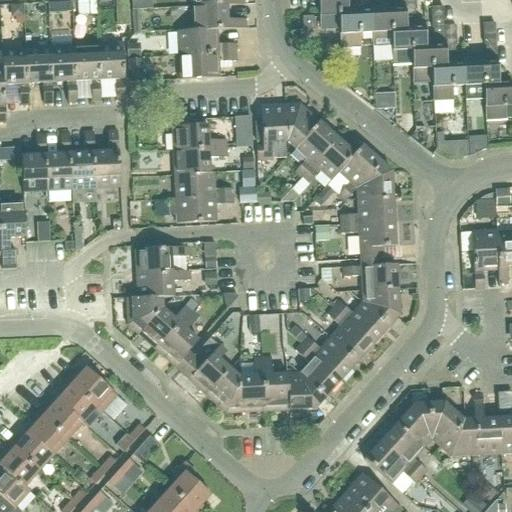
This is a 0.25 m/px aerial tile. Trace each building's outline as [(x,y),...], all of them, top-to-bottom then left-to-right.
[(190,0),(191,9),(227,7),(244,6),(243,0),(190,0)] [(318,0),(320,31),(339,30),(340,30),(339,17),(347,16),(347,9),(346,0),(318,0)] [(360,0),(361,8),(347,9),(347,16),(339,17),(340,30),(339,30),(341,50),(361,49),(360,35),(372,35),(373,35),(370,0),(360,0)] [(404,1),(403,0),(393,0),(394,7),(377,8),(376,0),(370,0),(373,35),(372,35),(373,48),(392,47),(392,33),(405,33),(403,2),(404,1)] [(412,65),(412,51),(425,51),(424,43),(425,43),(424,24),(415,25),(415,11),(416,11),(415,0),(403,0),(404,1),(403,2),(405,33),(392,33),(392,47),(393,66),(412,65)] [(192,32),(217,31),(217,32),(246,30),(245,21),(228,22),(227,7),(191,9),(192,32)] [(434,43),(425,43),(424,43),(425,51),(412,51),(412,65),(413,84),(432,83),(433,83),(432,70),(445,69),(443,38),(444,38),(443,28),(444,27),(443,8),(431,9),(432,30),(433,30),(434,43)] [(302,18),(303,32),(314,32),(313,18),(302,18)] [(485,100),(485,86),(498,85),(495,25),(483,26),(484,46),(486,46),(486,60),(464,61),(465,88),(466,101),(485,100)] [(455,27),(444,27),(443,28),(444,38),(443,38),(445,69),(432,70),(433,83),(432,83),(433,102),(453,101),(453,88),(465,88),(464,61),(455,61),(455,48),(456,48),(455,27)] [(177,33),(178,57),(236,54),(235,46),(218,46),(217,32),(217,31),(192,32),(177,33)] [(99,82),(100,82),(114,82),(115,102),(125,102),(122,45),(97,46),(99,82)] [(73,48),(75,84),(76,84),(90,83),(91,103),(101,103),(100,82),(99,82),(97,46),(73,48)] [(51,85),(52,85),(66,84),(67,104),(77,104),(76,84),(75,84),(73,48),(49,49),(51,85)] [(53,105),(52,85),(51,85),(49,49),(25,50),(27,86),(28,86),(42,85),(43,106),(53,105)] [(2,67),(3,87),(4,87),(18,87),(19,107),(29,107),(28,86),(27,86),(25,50),(1,51),(2,67)] [(178,57),(180,82),(219,80),(219,64),(236,63),(236,54),(178,57)] [(142,80),(142,59),(127,60),(128,81),(142,80)] [(511,84),(498,85),(485,86),(485,100),(486,122),(506,121),(506,120),(511,119),(511,84)] [(299,106),(285,107),(287,143),(295,151),(319,124),(299,106)] [(271,144),(287,143),(285,107),(260,109),(262,147),(256,147),(257,163),(272,162),(271,144)] [(237,124),(238,148),(251,148),(250,123),(237,124)] [(337,140),(319,124),(295,151),(306,161),(294,174),(301,180),(337,140)] [(173,153),(226,151),(226,142),(208,143),(207,127),(171,129),(173,153)] [(109,154),(94,155),(95,191),(120,190),(117,133),(108,134),(109,154)] [(71,192),(95,191),(94,155),(93,134),(84,135),(85,155),(70,156),(71,192)] [(46,157),(48,193),(71,192),(70,156),(69,136),(60,136),(61,156),(46,157)] [(23,195),(48,193),(46,157),(45,137),(36,137),(37,158),(21,159),(23,195)] [(355,156),(354,156),(337,140),(301,180),(307,186),(319,173),(331,183),(339,175),(338,174),(355,156)] [(338,174),(339,175),(349,184),(338,198),(345,204),(356,191),(380,164),(362,147),(354,156),(355,156),(338,174)] [(226,151),(173,153),(174,177),(210,176),(210,175),(209,160),(227,160),(226,151)] [(356,191),(356,201),(393,200),(391,173),(380,164),(356,191)] [(174,177),(175,201),(232,198),(232,191),(214,191),(213,175),(210,175),(210,176),(174,177)] [(324,203),(333,193),(326,186),(317,197),(324,203)] [(238,189),(238,198),(257,197),(257,194),(255,194),(255,188),(238,189)] [(291,190),(279,202),(293,202),(298,197),(291,190)] [(257,194),(257,197),(257,205),(270,204),(269,194),(257,194)] [(238,205),(257,205),(257,197),(238,198),(238,205)] [(170,217),(176,216),(176,226),(216,224),(215,207),(233,206),(232,198),(175,201),(169,202),(170,217)] [(340,217),(340,226),(394,224),(393,200),(356,201),(357,216),(340,217)] [(15,252),(10,252),(9,240),(25,240),(23,204),(0,204),(0,231),(1,258),(2,272),(16,271),(15,252)] [(361,293),(397,291),(396,267),(381,268),(380,249),(395,248),(394,224),(340,226),(341,236),(358,235),(360,269),(342,270),(343,279),(361,278),(361,293)] [(497,272),(498,286),(508,286),(507,268),(511,267),(511,231),(496,233),(498,272),(497,272)] [(471,234),(474,291),(484,291),(483,273),(497,272),(498,272),(496,233),(471,234)] [(136,276),(172,274),(171,259),(188,259),(188,249),(134,252),(136,276)] [(137,300),(162,299),(162,300),(173,299),(172,283),(190,282),(189,273),(172,274),(136,276),(137,300)] [(362,304),(389,328),(398,318),(399,318),(397,291),(361,293),(362,304)] [(137,300),(126,300),(127,328),(128,328),(138,337),(162,310),(162,300),(162,299),(137,300)] [(389,328),(362,304),(352,316),(339,304),(333,310),(373,346),(389,328)] [(162,310),(138,337),(156,353),(192,313),(185,307),(173,320),(162,310)] [(373,346),(333,310),(327,317),(340,329),(330,340),(357,364),(373,346)] [(156,353),(179,374),(206,398),(230,371),(219,361),(226,353),(219,347),(219,348),(210,340),(193,359),(188,354),(198,342),(187,332),(198,319),(192,313),(156,353)] [(293,340),(300,345),(306,339),(299,333),(294,339),(293,340)] [(357,364),(330,340),(320,351),(307,339),(301,346),(341,382),(357,364)] [(341,382),(301,346),(295,353),(308,364),(298,376),(325,400),(341,382)] [(289,412),(287,376),(272,377),(271,359),(262,360),(265,414),(289,412)] [(265,414),(262,360),(253,360),(254,378),(239,379),(241,415),(265,414)] [(66,382),(96,409),(101,414),(116,398),(85,370),(76,380),(72,376),(66,382)] [(239,379),(230,371),(206,398),(226,416),(241,415),(239,379)] [(325,400),(298,376),(287,376),(289,412),(315,411),(315,410),(325,400)] [(65,393),(56,402),(82,426),(87,431),(101,414),(96,409),(66,382),(60,389),(65,393)] [(82,426),(56,402),(47,412),(43,408),(37,414),(67,442),(82,426)] [(476,457),(500,456),(498,420),(483,421),(482,403),(473,404),(473,421),(474,421),(476,457)] [(431,441),(439,449),(463,422),(443,404),(429,405),(431,441)] [(414,406),(396,425),(423,449),(431,441),(429,405),(414,406)] [(36,425),(27,434),(53,458),(67,442),(37,414),(31,421),(36,425)] [(511,419),(498,420),(500,456),(511,455),(511,419)] [(450,459),(476,457),(474,421),(473,421),(463,422),(439,449),(450,458),(450,459)] [(423,449),(396,425),(380,443),(420,479),(426,473),(413,461),(423,449)] [(139,427),(129,437),(128,438),(134,443),(144,432),(139,427)] [(8,446),(38,474),(53,458),(27,434),(18,444),(14,440),(8,446)] [(114,446),(124,454),(134,443),(128,438),(129,437),(125,434),(114,446)] [(160,448),(149,438),(132,457),(143,467),(160,448)] [(420,479),(380,443),(364,461),(391,486),(401,474),(414,486),(420,479)] [(0,464),(0,467),(24,490),(38,474),(8,446),(2,453),(7,457),(0,464)] [(110,459),(100,470),(105,475),(115,464),(110,459)] [(128,462),(118,473),(123,477),(133,466),(128,462)] [(82,475),(95,486),(105,475),(100,470),(99,471),(91,464),(82,475)] [(169,490),(193,511),(204,511),(206,511),(201,507),(210,497),(191,480),(196,474),(184,464),(179,470),(184,474),(169,490)] [(29,494),(24,490),(0,467),(0,511),(18,511),(15,509),(29,494)] [(118,473),(108,484),(113,489),(123,477),(118,473)] [(362,476),(346,494),(365,511),(377,511),(383,507),(388,511),(401,511),(402,511),(362,476)] [(71,503),(76,507),(86,496),(74,485),(64,496),(71,502),(71,503)] [(193,511),(169,490),(155,506),(161,511),(193,511)] [(99,494),(88,505),(94,510),(104,499),(99,494)] [(365,511),(346,494),(330,511),(329,511),(365,511)] [(62,511),(71,511),(76,507),(71,503),(62,511)]
